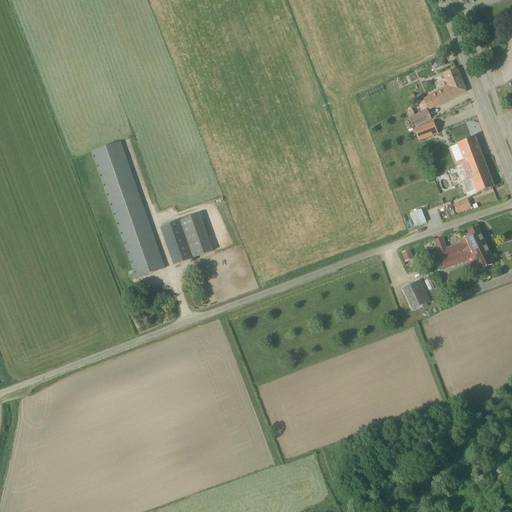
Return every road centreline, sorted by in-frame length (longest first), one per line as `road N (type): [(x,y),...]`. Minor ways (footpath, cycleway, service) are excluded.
road 1 (unclassified): [(0,395),(511,204)]
road 2 (secondary): [(511,182),(440,0)]
